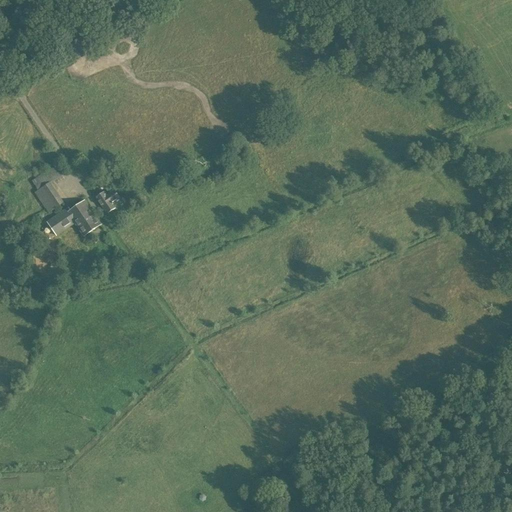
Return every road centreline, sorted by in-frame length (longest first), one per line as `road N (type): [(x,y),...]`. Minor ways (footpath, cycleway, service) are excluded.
road 1 (track): [(292,219),(288,209),(141,274),(286,477)]
road 2 (unclassified): [(0,62),(141,274)]
